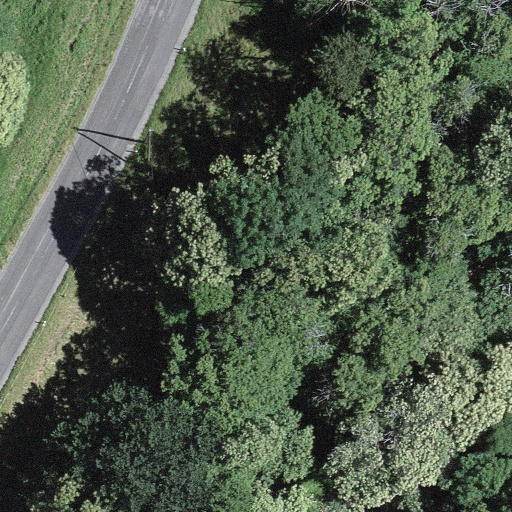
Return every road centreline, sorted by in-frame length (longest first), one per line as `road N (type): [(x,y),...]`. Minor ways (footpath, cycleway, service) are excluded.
road 1 (tertiary): [(163,0),(125,91),(0,327)]
road 2 (track): [(511,364),(413,463),(379,511)]
